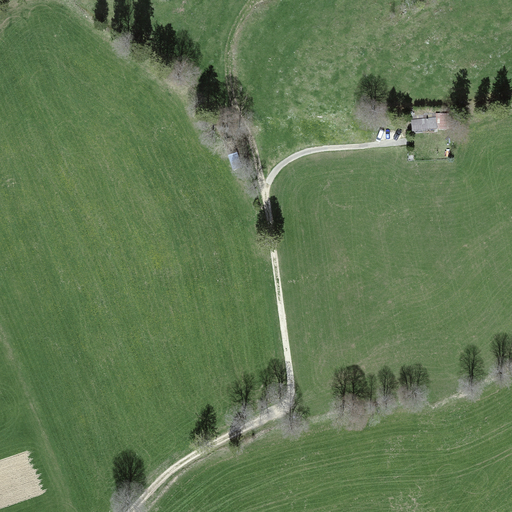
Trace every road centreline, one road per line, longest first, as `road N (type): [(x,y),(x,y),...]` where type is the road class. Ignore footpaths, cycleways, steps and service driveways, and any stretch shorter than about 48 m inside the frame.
road 1 (track): [(129,511),(181,462),(288,401),(265,193)]
road 2 (track): [(234,107),(170,85),(61,0)]
road 3 (track): [(265,193),(227,61),(234,29),(253,0)]
road 4 (track): [(265,193),(272,173),(295,155),(391,145)]
